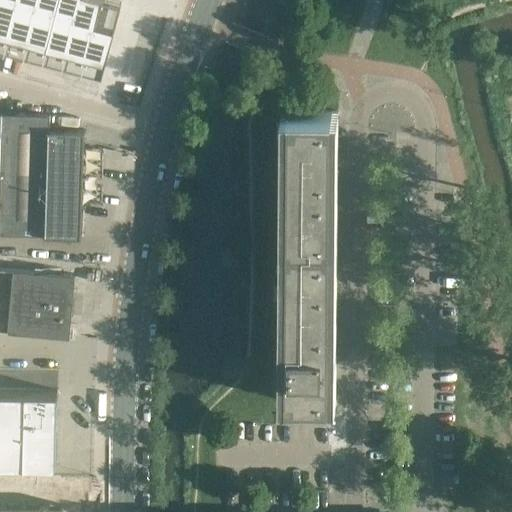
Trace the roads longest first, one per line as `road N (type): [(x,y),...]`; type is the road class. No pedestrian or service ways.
road 1 (secondary): [(120,511),(133,253),(162,132)]
road 2 (unclassified): [(162,132),(0,88)]
road 3 (secondary): [(162,132),(206,0)]
